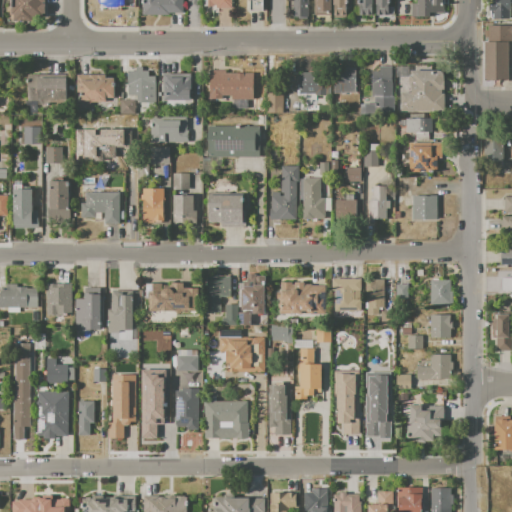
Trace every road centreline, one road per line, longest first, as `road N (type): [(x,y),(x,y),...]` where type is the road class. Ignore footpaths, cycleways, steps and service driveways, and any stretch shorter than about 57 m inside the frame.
road 1 (residential): [(472,465),(0,466)]
road 2 (residential): [(470,43),(198,44)]
road 3 (residential): [(198,44),(0,45)]
road 4 (residential): [(331,251),(138,250)]
road 5 (residential): [(472,252),(331,251)]
road 6 (residential): [(138,250),(0,254)]
